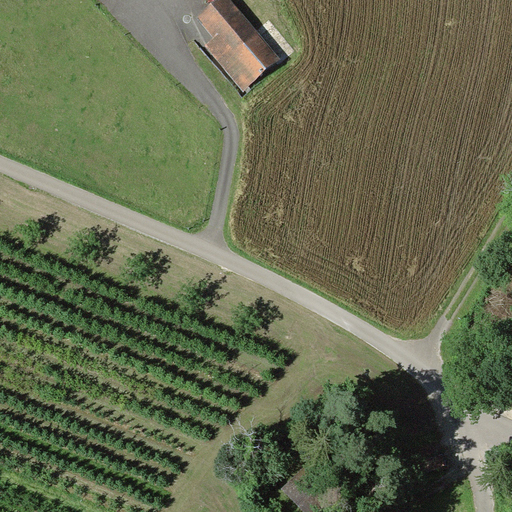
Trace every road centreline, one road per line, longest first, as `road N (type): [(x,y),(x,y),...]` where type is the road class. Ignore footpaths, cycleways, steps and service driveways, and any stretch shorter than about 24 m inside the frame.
road 1 (unclassified): [(0,161),(204,246),(393,346),(423,370),(466,432),(511,437)]
road 2 (track): [(423,370),(511,219)]
road 3 (track): [(466,432),(468,453),(381,511)]
